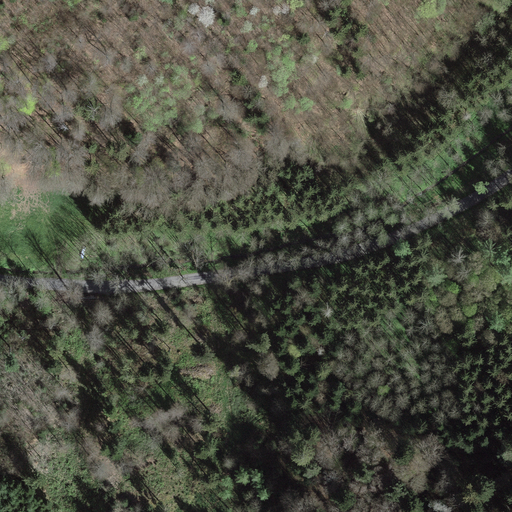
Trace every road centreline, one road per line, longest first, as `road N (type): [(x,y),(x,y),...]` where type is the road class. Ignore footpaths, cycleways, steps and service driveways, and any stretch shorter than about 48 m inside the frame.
road 1 (unclassified): [(0,278),(92,285),(314,262),(404,233),(511,175)]
road 2 (track): [(507,0),(461,36),(381,122)]
